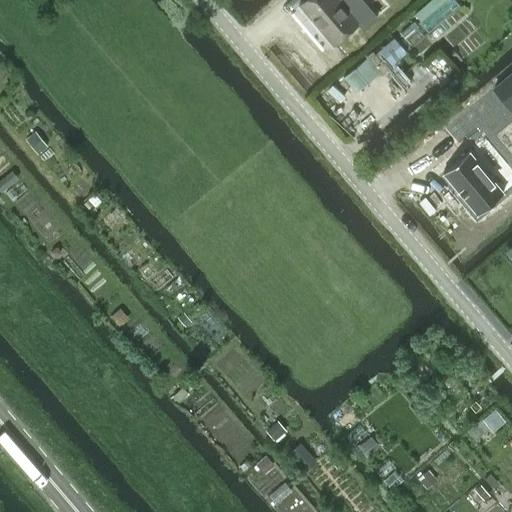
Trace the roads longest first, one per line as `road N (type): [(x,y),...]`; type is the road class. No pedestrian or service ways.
road 1 (tertiary): [(511,363),(199,0)]
road 2 (secondary): [(79,511),(0,419)]
